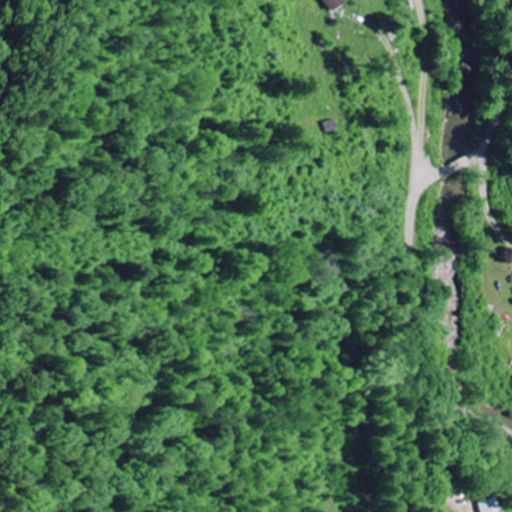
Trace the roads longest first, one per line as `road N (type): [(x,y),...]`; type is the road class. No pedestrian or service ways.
road 1 (residential): [(463,163),(427,182),(417,197),(407,471),(419,511)]
road 2 (residential): [(463,163),(487,141),(504,101),(511,0)]
